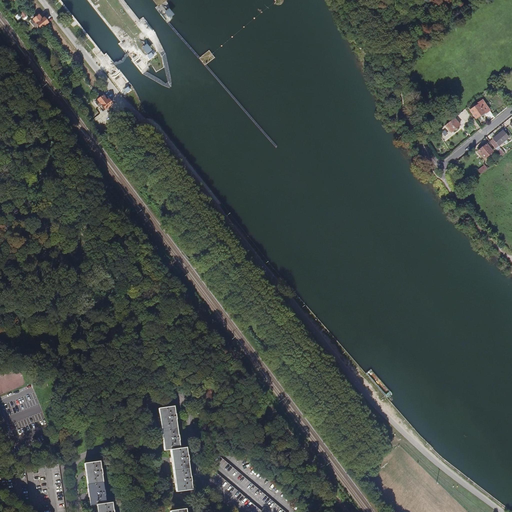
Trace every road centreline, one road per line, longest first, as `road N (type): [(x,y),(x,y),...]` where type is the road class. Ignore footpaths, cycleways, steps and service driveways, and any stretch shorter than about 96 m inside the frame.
road 1 (unclassified): [(134,112),(369,400),(499,511)]
road 2 (residential): [(241,511),(204,485),(177,400),(143,406),(108,443),(76,458),(79,511)]
